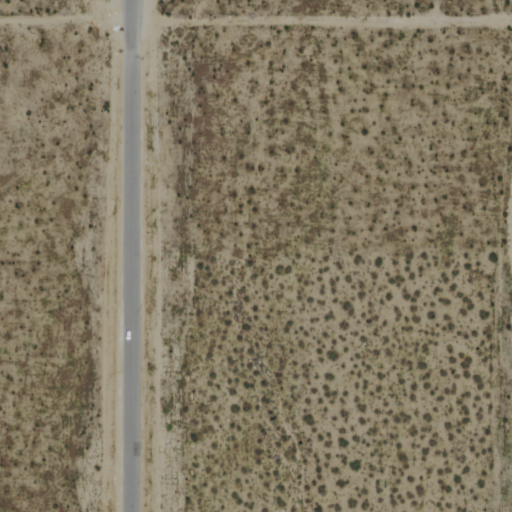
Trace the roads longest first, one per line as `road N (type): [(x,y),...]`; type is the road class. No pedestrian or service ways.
road 1 (residential): [(134,64),(0,63),(20,481),(21,454),(131,457)]
road 2 (residential): [(130,511),(134,0)]
road 3 (residential): [(18,64),(21,454)]
